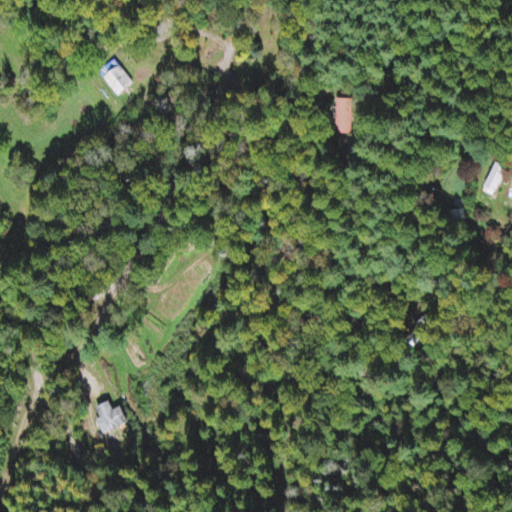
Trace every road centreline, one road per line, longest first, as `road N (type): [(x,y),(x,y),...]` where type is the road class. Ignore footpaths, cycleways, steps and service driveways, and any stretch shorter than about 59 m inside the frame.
road 1 (residential): [(222,65),(253,130),(273,238),(275,355),(295,381),(360,377),(467,331),(493,302),(511,212)]
road 2 (residential): [(101,511),(36,377),(34,356),(60,314),(129,269),(202,159),(222,65),(253,0)]
